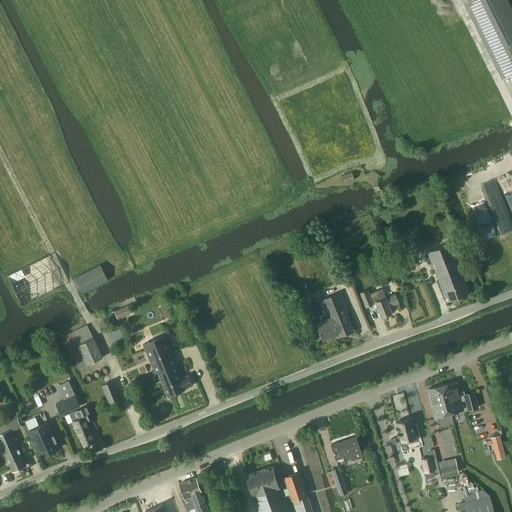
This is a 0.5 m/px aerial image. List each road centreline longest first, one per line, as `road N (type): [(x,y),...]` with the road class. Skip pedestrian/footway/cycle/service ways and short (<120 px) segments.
road 1 (unclassified): [(0,494),(511,292)]
road 2 (tertiary): [(78,511),(511,337)]
road 3 (track): [(143,439),(0,150)]
road 4 (track): [(511,111),(454,0)]
